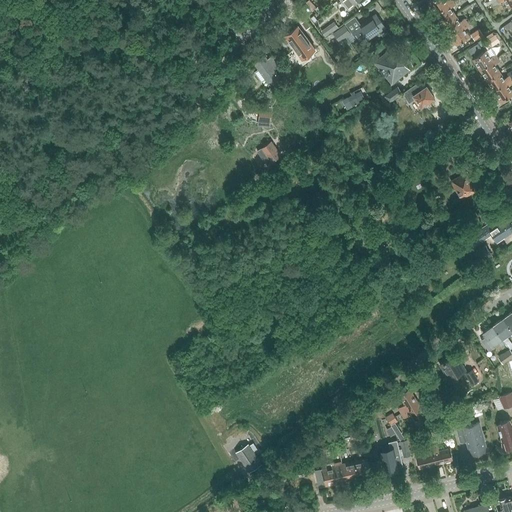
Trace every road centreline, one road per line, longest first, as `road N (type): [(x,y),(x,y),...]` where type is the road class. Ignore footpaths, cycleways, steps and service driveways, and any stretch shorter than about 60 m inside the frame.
road 1 (residential): [(247,496),(511,292)]
road 2 (tertiary): [(511,166),(399,0)]
road 3 (tertiary): [(334,511),(511,470)]
